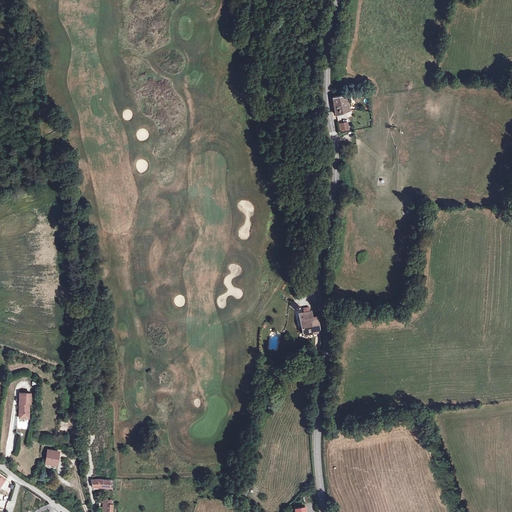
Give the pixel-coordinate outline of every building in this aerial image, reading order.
[(369,97),(369,89),(361,89),(361,97),(369,97)] [(350,110),(345,95),(333,97),(335,114),(350,110)] [(320,330),(317,316),(313,317),(312,311),(299,313),(302,328),(299,329),(299,333),(320,330)] [(29,413),(29,403),(31,403),(31,393),(20,393),(19,418),(25,418),(25,413),(29,413)] [(68,425),(68,422),(60,421),(60,431),(62,431),(67,432),(68,425)] [(103,453),(102,439),(93,440),(94,453),(103,453)] [(56,464),(58,451),(48,450),(46,463),(56,464)] [(110,487),(110,479),(98,479),(92,479),(93,487),(99,487),(110,487)] [(248,492),(251,485),(247,483),(243,490),(248,492)]
